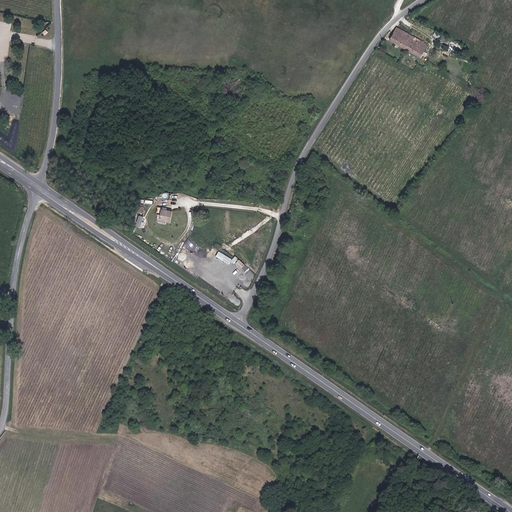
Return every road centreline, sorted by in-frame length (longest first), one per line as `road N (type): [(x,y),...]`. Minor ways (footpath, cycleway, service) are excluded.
road 1 (unclassified): [(423,0),(389,25),(296,169),(241,324)]
road 2 (primary): [(511,511),(241,324)]
road 3 (unclassified): [(38,187),(13,293),(0,431)]
road 4 (primary): [(241,324),(38,187)]
road 5 (unclassified): [(57,0),(55,120),(38,187)]
road 6 (unknown): [(158,212),(173,252),(251,304)]
